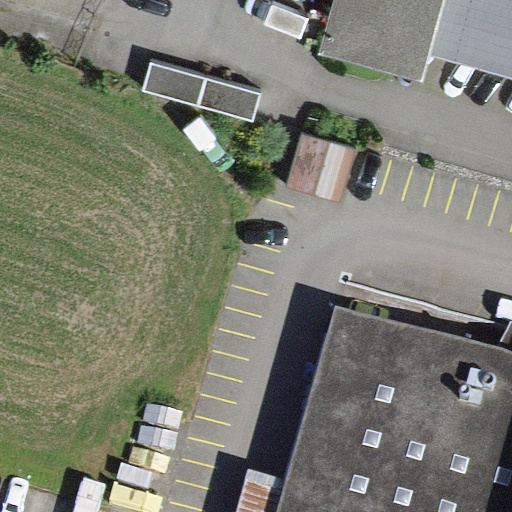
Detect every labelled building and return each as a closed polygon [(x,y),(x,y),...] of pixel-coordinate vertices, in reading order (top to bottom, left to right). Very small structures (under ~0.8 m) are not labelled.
[(511,0),(333,0),(318,54),(421,82),(429,55),(511,78),(511,0)] [(261,94),(151,63),(143,90),(253,121),(261,94)] [(354,147),(301,133),(286,189),(340,203),(354,147)] [(511,511),(511,349),(498,346),(335,305),(285,478),(276,511),(511,511)] [(511,321),(498,346),(511,349),(511,321)] [(276,511),(285,478),(249,468),(236,511),(276,511)]
